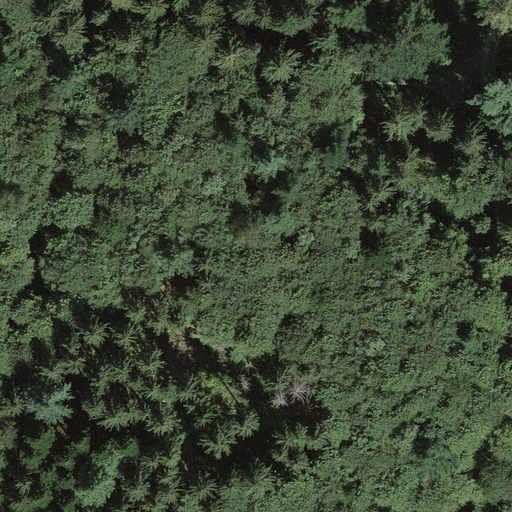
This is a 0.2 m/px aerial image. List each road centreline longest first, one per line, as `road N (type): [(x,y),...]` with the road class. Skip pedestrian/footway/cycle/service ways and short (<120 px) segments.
road 1 (track): [(502,0),(487,79),(500,368),(455,511)]
road 2 (track): [(0,20),(370,77),(487,79)]
